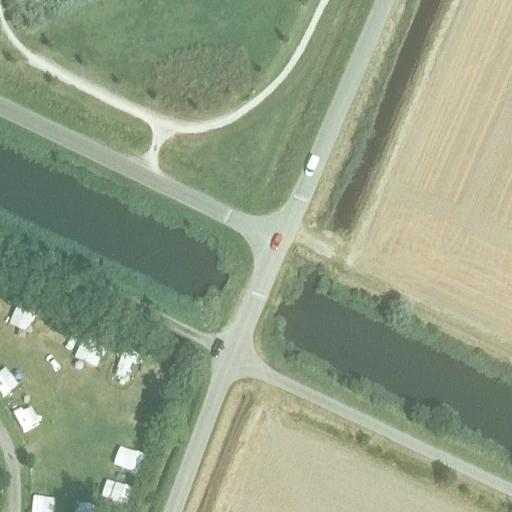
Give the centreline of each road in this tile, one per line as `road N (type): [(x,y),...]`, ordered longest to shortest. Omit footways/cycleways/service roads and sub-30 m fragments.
road 1 (unclassified): [(511,492),(227,360)]
road 2 (unclassified): [(277,243),(0,110)]
road 3 (unclassified): [(277,243),(386,0)]
road 4 (track): [(227,360),(0,247)]
road 5 (unclassified): [(172,511),(227,360)]
road 6 (unclassified): [(227,360),(277,243)]
